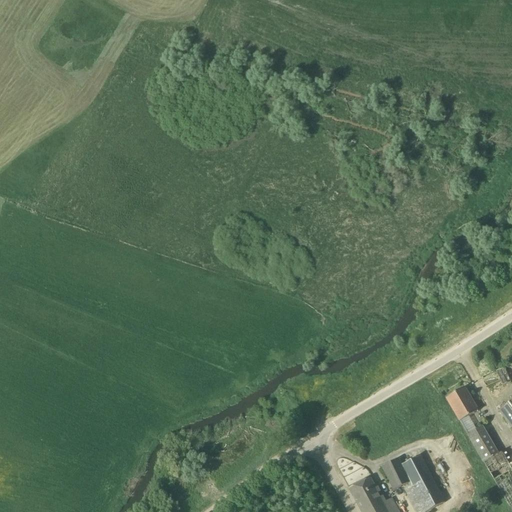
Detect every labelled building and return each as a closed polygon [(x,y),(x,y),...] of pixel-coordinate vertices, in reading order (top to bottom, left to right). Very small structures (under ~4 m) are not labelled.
[(511,383),(504,368),(496,372),(503,386),(511,383)] [(460,422),(470,416),(478,412),(464,388),(446,399),(460,422)] [(511,400),(499,411),(511,428),(511,400)] [(483,427),(468,436),(510,508),(511,507),(511,469),(502,453),(499,455),(483,427)] [(411,486),(404,489),(415,511),(428,511),(444,503),(421,456),(402,465),(399,459),(383,467),(394,491),(403,487),(410,483),(411,486)] [(384,504),(375,487),(370,478),(349,490),(361,511),(398,511),(392,500),(384,504)]
